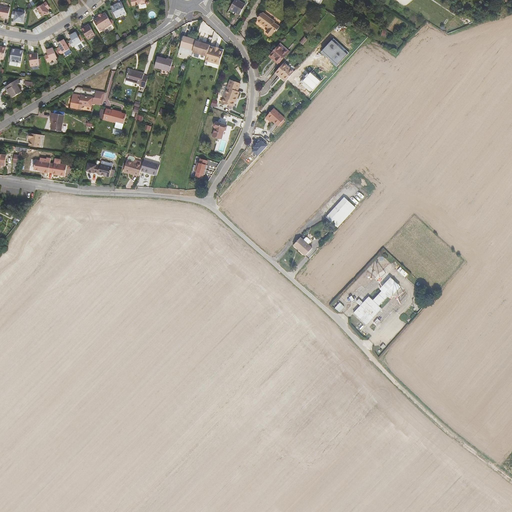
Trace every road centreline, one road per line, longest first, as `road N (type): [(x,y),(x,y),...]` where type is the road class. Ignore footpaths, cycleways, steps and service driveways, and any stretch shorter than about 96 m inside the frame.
road 1 (residential): [(385,372),(207,204)]
road 2 (residential): [(207,204),(244,138),(251,80),(242,50),(197,4)]
road 3 (residential): [(207,204),(0,182)]
road 4 (residential): [(0,126),(162,28)]
road 5 (track): [(385,372),(438,426),(511,482)]
